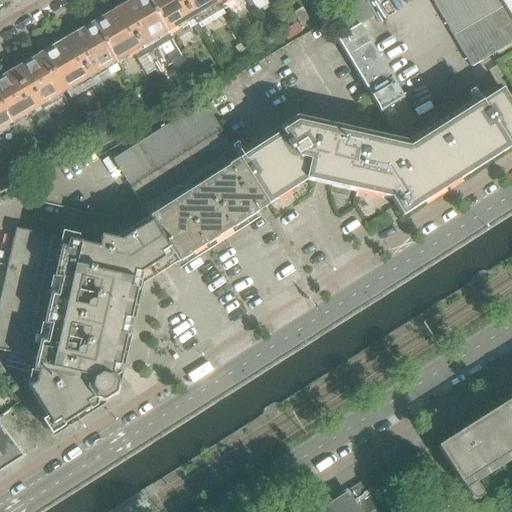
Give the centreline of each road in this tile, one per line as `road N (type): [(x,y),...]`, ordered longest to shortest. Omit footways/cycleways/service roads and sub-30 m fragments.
road 1 (secondary): [(511,198),(22,511)]
road 2 (secondary): [(226,511),(511,329)]
